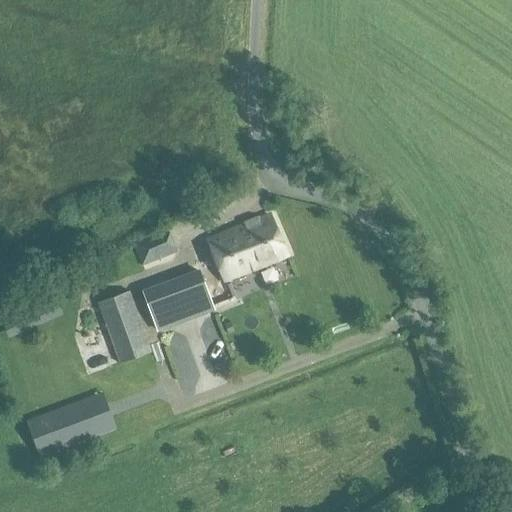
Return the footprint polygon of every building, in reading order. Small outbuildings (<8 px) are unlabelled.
[(248,260),(241,263),(246,273),(288,255),(270,216),(249,225),(254,238),(248,241),(250,247),(243,250),(248,260)] [(249,225),(209,242),(226,282),(246,273),(241,263),(248,260),(243,250),(250,247),(248,241),(254,238),(249,225)] [(167,230),(160,233),(135,242),(143,265),(177,253),(167,230)] [(201,270),(143,292),(143,293),(158,332),(216,311),(215,308),(201,270)] [(152,352),(130,290),(97,302),(119,365),(152,352)] [(109,432),(96,395),(37,418),(50,454),(109,432)]
